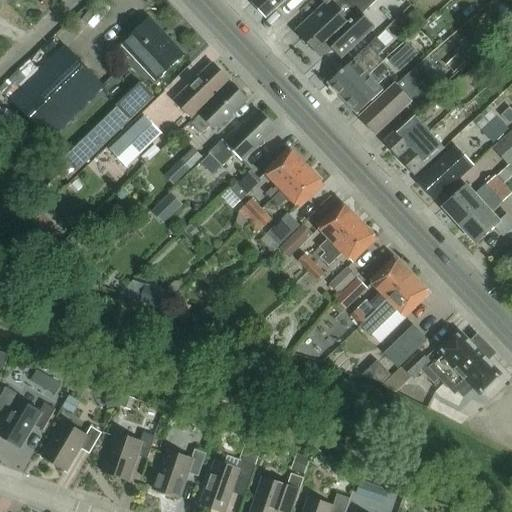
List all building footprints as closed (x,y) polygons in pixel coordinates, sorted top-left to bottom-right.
[(267,19),(287,0),(258,0),(253,5),(267,19)] [(377,0),(322,0),(327,5),(298,33),(321,58),(332,48),(342,59),(374,30),(361,16),(377,0)] [(157,83),(187,56),(152,19),(123,46),(157,83)] [(379,57),(387,49),(378,40),(329,87),(343,101),(384,62),(379,57)] [(50,140),(104,87),(66,47),(11,100),(50,140)] [(418,57),(408,47),(398,56),(396,53),(389,60),(398,70),(405,63),(408,66),(418,57)] [(384,62),(343,101),(357,116),(385,90),(383,88),(386,84),(384,82),(386,80),(382,76),(390,69),(384,62)] [(192,118),(229,81),(226,78),(228,77),(220,69),(218,70),(213,65),(198,80),(193,80),(188,85),(187,91),(176,102),(192,118)] [(422,108),(441,91),(418,67),(397,87),(396,86),(360,119),(376,136),(415,100),(422,108)] [(469,86),(481,74),(475,68),(469,74),(468,73),(462,79),(461,77),(446,92),(459,105),(474,91),(469,86)] [(68,181),(155,98),(141,84),(117,107),(121,112),(59,172),(68,181)] [(232,115),(247,101),(232,85),(191,125),(201,135),(210,126),(215,132),(226,121),(228,123),(234,117),(232,115)] [(503,120),(501,122),(489,109),(474,123),(493,144),(508,130),(504,125),(506,123),(508,126),(511,121),(511,111),(509,108),(500,116),(503,120)] [(223,168),(236,156),(241,162),(257,147),(261,148),(264,145),(263,141),(275,129),(260,113),(226,146),(223,142),(210,154),(223,168)] [(163,135),(145,117),(111,151),(128,169),(163,135)] [(414,177),(443,150),(431,137),(439,130),(430,121),(423,128),(413,117),(384,144),(414,177)] [(504,186),(511,179),(511,133),(493,150),(509,167),(476,197),(468,187),(443,209),(460,227),(504,186)] [(189,170),(204,156),(195,147),(180,161),(189,170)] [(437,201),(473,168),(455,149),(419,183),(437,201)] [(271,200),(306,167),(289,150),(265,174),(278,187),(274,192),(273,191),(267,196),(271,200)] [(280,209),(290,199),(299,208),(323,185),(306,167),(271,200),(280,209)] [(242,202),(262,182),(252,171),(231,191),(242,202)] [(511,194),(504,186),(460,227),(477,246),(495,229),(504,238),(511,230),(511,220),(508,216),(500,223),(492,214),(511,196),(511,194)] [(167,197),(155,209),(167,220),(179,209),(168,198),(167,197)] [(249,222),(260,212),(252,203),(241,214),(249,222)] [(325,255),(359,222),(343,205),(319,228),(330,240),(320,249),(325,255)] [(260,212),(249,222),(257,232),(269,221),(260,212)] [(238,216),(236,224),(241,230),(249,222),(241,214),(238,216)] [(274,251),(300,226),(289,214),(261,241),(272,252),(274,251)] [(359,222),(325,255),(326,255),(322,260),(330,268),(344,254),(352,262),(376,239),(359,222)] [(283,260),(309,235),(300,226),(274,251),(283,260)] [(74,238),(58,253),(64,260),(80,244),(74,238)] [(315,264),(305,255),(298,262),(307,272),(315,264)] [(359,328),(411,276),(396,259),(372,283),(382,293),(362,313),(359,310),(350,319),(359,328)] [(317,282),(325,274),(315,264),(307,272),(317,282)] [(356,277),(347,268),(329,285),(339,295),(356,277)] [(405,317),(429,294),(411,276),(359,328),(370,339),(399,310),(405,317)] [(335,309),(340,315),(368,289),(359,279),(337,299),(341,304),(335,309)] [(172,285),(165,291),(171,298),(178,291),(172,285)] [(142,302),(141,304),(152,307),(153,305),(155,299),(143,296),(142,302)] [(183,298),(175,301),(179,312),(188,309),(183,298)] [(413,327),(384,355),(398,369),(427,341),(413,327)] [(480,394),(500,375),(487,361),(493,355),(478,339),(471,345),(461,335),(441,355),(443,357),(431,369),(446,385),(445,386),(449,390),(450,389),(456,394),(458,392),(464,397),(474,388),(480,394)] [(413,380),(430,363),(419,352),(402,368),(413,380)] [(377,365),(360,380),(382,387),(390,379),(377,365)] [(390,379),(382,387),(388,389),(396,393),(400,389),(403,386),(393,376),(390,379)] [(52,379),(45,389),(54,395),(61,384),(52,379)] [(6,389),(0,398),(0,411),(9,417),(19,399),(20,397),(6,389)] [(115,396),(105,398),(107,410),(118,407),(115,396)] [(124,397),(120,408),(131,411),(134,400),(124,397)] [(44,431),(56,410),(45,404),(41,412),(19,399),(9,417),(0,431),(0,436),(20,448),(33,425),(44,431)] [(90,455),(102,434),(92,427),(87,435),(65,423),(44,459),(66,472),(79,449),(90,455)] [(148,460),(156,437),(144,433),(141,442),(117,434),(104,473),(128,482),(136,456),(148,460)] [(207,454),(195,450),(192,459),(168,451),(155,491),(179,499),(188,474),(199,477),(207,454)] [(216,461),(200,506),(218,511),(226,511),(232,495),(233,493),(234,489),(247,493),(256,467),(243,463),(240,469),(225,464),(216,461)] [(287,511),(292,511),(305,479),(292,475),(288,486),(263,478),(250,511),(278,511),(280,509),(287,511)] [(360,483),(356,496),(369,501),(374,488),(360,483)] [(345,511),(350,499),(337,495),(333,506),(309,498),(303,511),(345,511)]
